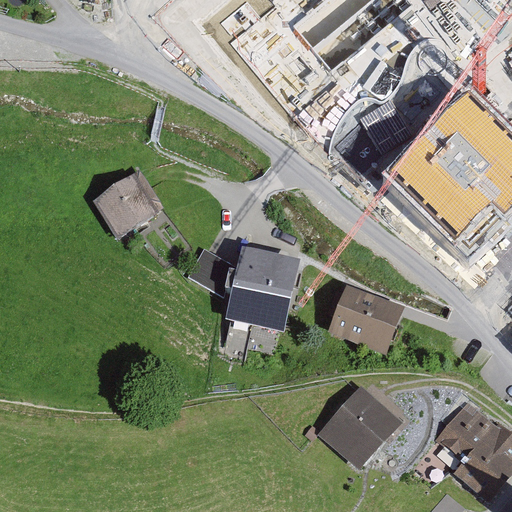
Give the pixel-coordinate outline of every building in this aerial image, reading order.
[(138,180),(93,208),(117,247),(162,219),(138,180)] [(205,253),(189,281),(224,301),(241,273),(205,253)] [(298,269),(246,257),(230,329),(282,340),(298,269)] [(406,320),(346,297),(330,338),(389,361),(406,320)] [(363,387),(320,435),(360,470),(403,422),(363,387)] [(511,445),(471,408),(437,445),(464,469),(454,481),(487,510),(511,482),(511,445)] [(431,511),(463,511),(464,511),(447,496),(431,511)]
